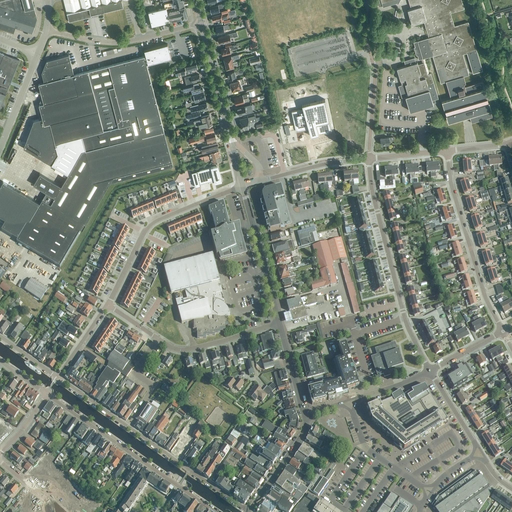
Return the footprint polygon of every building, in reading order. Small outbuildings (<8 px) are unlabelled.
[(0,0),(0,28),(13,33),(15,28),(32,33),(37,19),(36,18),(36,17),(31,0),(0,0)] [(63,0),(69,22),(88,18),(87,16),(91,15),(123,7),(122,0),(63,0)] [(171,0),(172,1),(164,3),(165,8),(166,8),(175,6),(176,6),(177,6),(178,5),(183,4),(182,0),(171,0)] [(376,0),(379,7),(380,6),(382,6),(382,7),(397,3),(397,4),(399,0),(407,0),(411,9),(407,10),(411,24),(423,21),(428,37),(413,42),(414,47),(413,47),(413,48),(415,55),(417,55),(418,60),(421,59),(422,63),(417,64),(417,62),(415,62),(414,57),(403,61),(405,65),(403,66),(396,68),(401,84),(397,85),(401,98),(405,97),(409,111),(433,104),(432,101),(438,99),(434,84),(430,73),(429,73),(424,58),(432,56),(436,70),(440,83),(445,82),(446,82),(450,97),(449,98),(441,100),(442,103),(444,110),(445,110),(446,115),(448,121),(448,122),(469,116),(471,123),(492,117),(490,109),(488,102),(486,96),(484,88),(482,82),(465,87),(465,86),(464,84),(465,84),(463,77),(469,75),(467,68),(463,54),(467,53),(467,54),(467,56),(473,74),(474,73),(482,71),(476,50),(476,48),(468,22),(454,26),(450,13),(464,9),(461,0),(376,0)] [(211,14),(219,12),(218,8),(223,7),(222,4),(218,5),(218,6),(209,8),(211,14)] [(161,9),(148,12),(151,26),(187,17),(184,7),(167,11),(166,8),(165,8),(161,9)] [(222,14),(212,17),(213,21),(219,19),(219,21),(223,20),(223,19),(229,17),(229,15),(228,12),(222,14)] [(217,34),(225,32),(224,30),(229,29),(228,24),(223,26),(215,28),(215,29),(215,31),(216,31),(217,34)] [(234,37),(237,36),(236,32),(232,33),(225,35),(225,36),(218,38),(218,40),(218,41),(218,42),(219,43),(222,43),(223,44),(229,42),(229,41),(231,41),(230,38),(233,37),(234,37)] [(3,182),(0,186),(0,222),(5,225),(1,231),(17,240),(16,242),(60,268),(109,183),(173,167),(172,162),(164,131),(149,74),(146,64),(171,58),(167,44),(144,50),(146,57),(144,58),(144,56),(74,75),(69,55),(46,61),(41,73),(44,82),(38,84),(43,104),(39,105),(42,118),(33,121),(23,148),(51,164),(54,166),(68,174),(61,186),(39,173),(33,185),(46,192),(54,197),(50,204),(42,199),(39,203),(3,182)] [(232,46),(226,47),(226,48),(221,49),(222,52),(221,53),(221,54),(222,54),(222,55),(230,53),(229,48),(230,48),(231,50),(237,48),(237,44),(232,45),(232,46)] [(0,107),(6,94),(4,93),(5,89),(7,90),(19,60),(0,52),(0,107)] [(225,64),(232,62),(231,59),(233,59),(234,59),(239,58),(238,54),(223,58),(224,59),(223,59),(224,62),(225,64)] [(251,65),(260,62),(259,56),(249,59),(251,65)] [(197,68),(196,62),(184,65),(176,67),(176,70),(185,68),(186,71),(197,68)] [(232,62),(225,64),(226,66),(225,67),(226,69),(226,70),(234,68),(233,66),(237,65),(236,62),(232,63),(232,62)] [(245,74),(244,69),(238,71),(239,71),(234,72),(234,71),(227,73),(228,79),(236,77),(235,75),(239,74),(240,75),(245,74)] [(185,77),(184,77),(185,80),(186,85),(192,83),(192,82),(200,80),(199,74),(190,77),(190,76),(190,75),(185,77)] [(232,91),(241,88),(240,84),(244,83),(242,78),(237,80),(237,81),(230,83),(231,87),(230,87),(231,90),(232,90),(232,91)] [(199,86),(199,83),(190,85),(182,87),(184,92),(191,90),(192,94),(203,91),(202,87),(201,87),(201,85),(199,86)] [(192,102),(205,99),(204,93),(190,96),(192,102)] [(235,105),(244,103),(243,99),(247,98),(246,94),(242,95),(242,96),(239,97),(234,98),(235,101),(234,102),(234,104),(235,104),(235,105)] [(303,109),(291,111),(296,131),(308,129),(311,137),(319,134),(331,131),(325,100),(310,103),(302,105),(303,109)] [(208,108),(206,103),(198,105),(198,104),(190,106),(191,112),(199,110),(199,111),(208,108)] [(237,109),(236,110),(237,112),(238,115),(243,114),(253,112),(252,108),(251,104),(244,106),(244,107),(237,109)] [(188,126),(198,123),(211,120),(209,115),(201,117),(202,120),(193,122),(193,120),(187,122),(188,126)] [(256,121),(255,116),(248,118),(248,117),(239,119),(241,125),(254,121),(256,121)] [(211,120),(198,123),(199,128),(204,127),(212,125),(211,120)] [(214,131),(212,126),(191,132),(191,134),(199,132),(204,131),(205,134),(214,131)] [(206,137),(205,135),(189,139),(190,144),(206,140),(207,142),(216,140),(215,135),(206,137)] [(203,153),(210,151),(218,149),(217,143),(201,148),(203,153)] [(204,159),(220,155),(219,150),(209,152),(210,155),(208,155),(203,157),(204,159)] [(494,172),(496,171),(497,171),(495,158),(489,159),(489,161),(483,161),(484,165),(484,167),(494,166),(494,172)] [(464,168),(471,167),(471,163),(474,162),(474,159),(470,160),(470,161),(463,161),(464,168)] [(221,181),(217,166),(199,171),(200,172),(197,173),(200,184),(214,181),(215,183),(221,181)] [(413,184),(413,180),(411,166),(405,167),(406,175),(410,175),(410,184),(413,184)] [(413,180),(415,180),(415,174),(422,174),(421,167),(418,168),(418,166),(411,166),(413,180)] [(350,187),(352,187),(350,173),(343,173),(344,182),(350,181),(350,183),(349,183),(350,187)] [(323,189),(326,189),(324,175),(317,176),(318,184),(324,184),(324,186),(323,186),(323,189)] [(463,189),(469,187),(468,182),(472,181),(471,178),(467,180),(461,182),(463,189)] [(510,185),(508,179),(499,181),(498,178),(493,180),(493,183),(498,182),(498,184),(501,183),(502,187),(510,185)] [(303,195),(305,195),(304,191),(303,190),(308,188),(306,180),(299,182),(303,195)] [(395,181),(392,182),(392,183),(390,183),(389,181),(386,181),(379,182),(380,187),(380,190),(395,189),(395,181)] [(307,200),(305,195),(303,195),(299,182),(293,184),(295,192),(300,191),(300,192),(299,193),(300,196),(299,197),(300,202),(307,200)] [(502,187),(499,188),(501,194),(504,193),(511,191),(510,185),(502,187)] [(270,230),(291,225),(281,186),(267,190),(265,191),(263,192),(262,194),(261,197),(262,199),(262,202),(260,203),(267,228),(269,227),(270,231),(270,230)] [(415,196),(423,193),(421,187),(414,190),(415,196)] [(469,187),(463,189),(465,195),(471,193),(471,194),(475,192),(475,190),(471,191),(469,187)] [(490,200),(487,191),(480,193),(483,202),(490,200)] [(501,194),(500,194),(501,196),(505,195),(506,199),(511,196),(511,192),(511,191),(504,193),(501,194)] [(178,200),(174,192),(169,194),(172,202),(178,200)] [(385,200),(394,198),(394,196),(389,197),(388,192),(383,193),(385,200)] [(172,202),(169,194),(164,196),(167,204),(172,202)] [(167,204),(164,196),(158,198),(162,207),(162,206),(167,204),(167,205),(167,204)] [(468,206),(475,204),(474,200),(477,199),(477,196),(472,198),(466,200),(468,206)] [(511,196),(506,199),(502,200),(503,202),(507,201),(508,205),(511,203),(511,196)] [(386,207),(392,206),(390,201),(395,200),(397,200),(397,197),(396,197),(385,200),(386,207)] [(162,207),(158,198),(153,201),(156,209),(162,207)] [(313,203),(312,199),(307,200),(300,202),(297,203),(298,207),(313,203)] [(360,199),(351,201),(353,207),(362,205),(360,199)] [(154,210),(151,201),(146,204),(149,212),(154,210)] [(229,227),(225,211),(226,211),(223,202),(218,204),(218,205),(208,209),(211,215),(212,215),(217,233),(216,233),(215,231),(208,232),(211,241),(212,241),(217,257),(218,257),(220,261),(246,254),(240,234),(239,224),(229,227)] [(149,212),(146,204),(140,206),(144,214),(149,212)] [(475,204),(468,206),(470,213),(476,211),(481,210),(480,208),(476,209),(475,204)] [(362,205),(353,207),(354,213),(363,211),(362,205)] [(144,214),(140,206),(135,208),(138,216),(139,216),(143,214),(144,214)] [(388,214),(398,212),(397,210),(393,211),(392,206),(386,207),(388,214)] [(138,216),(135,208),(130,210),(133,218),(138,216)] [(398,212),(388,214),(390,221),(395,220),(394,215),(398,214),(398,212)] [(202,221),(199,213),(193,215),(197,224),(202,221)] [(473,224),(480,222),(479,218),(483,217),(482,214),(478,215),(478,216),(471,218),(473,224)] [(197,224),(193,215),(188,217),(191,226),(197,224)] [(191,226),(188,217),(183,220),(186,228),(191,226)] [(186,228),(183,220),(177,222),(181,230),(186,228)] [(181,230),(177,222),(172,224),(175,232),(181,230)] [(366,222),(357,224),(359,230),(368,228),(366,222)] [(480,222),(473,224),(475,231),(481,229),(482,229),(486,228),(485,226),(482,227),(480,222)] [(175,232),(172,224),(167,226),(170,235),(175,232)] [(393,232),(402,229),(402,228),(398,229),(396,224),(391,225),(393,232)] [(129,229),(121,225),(118,231),(127,235),(129,229)] [(315,228),(313,229),(302,232),(298,233),(302,246),(315,243),(312,233),(316,232),(315,228)] [(394,239),(400,237),(399,233),(403,232),(402,229),(393,232),(394,239)] [(127,235),(118,231),(116,236),(124,240),(126,235),(127,235)] [(479,242),(486,240),(484,235),(488,234),(487,232),(483,233),(483,234),(477,236),(479,242)] [(279,234),(270,236),(270,237),(269,237),(270,239),(271,240),(272,242),(283,239),(285,238),(284,237),(283,238),(283,236),(280,237),(279,234)] [(369,234),(360,236),(362,242),(371,239),(369,234)] [(122,245),(124,240),(116,236),(113,241),(122,245)] [(396,246),(406,243),(408,243),(408,241),(401,242),(400,237),(394,239),(396,246)] [(327,242),(333,262),(346,258),(341,238),(327,242)] [(486,240),(479,242),(481,248),(487,246),(487,247),(492,246),(491,243),(487,244),(486,240)] [(119,250),(121,245),(122,245),(113,241),(111,246),(119,250)] [(291,241),(272,247),(274,255),(294,250),(291,241)] [(333,262),(327,242),(327,241),(312,246),(317,261),(317,264),(319,271),(332,267),(333,263),(333,262)] [(406,243),(396,246),(398,253),(403,251),(402,246),(406,245),(406,243)] [(454,251),(460,249),(458,243),(448,246),(449,249),(453,248),(454,251)] [(116,257),(118,252),(110,248),(107,253),(116,257)] [(153,258),(155,253),(147,249),(145,254),(153,258)] [(452,259),(462,256),(460,249),(454,251),(455,255),(451,256),(452,259)] [(374,250),(365,253),(365,254),(366,259),(369,258),(375,256),(374,250)] [(484,260),(491,258),(490,253),(494,252),(493,250),(488,251),(489,252),(482,254),(484,260)] [(113,262),(115,257),(116,257),(107,253),(105,258),(113,262)] [(153,258),(145,254),(142,259),(150,263),(153,258)] [(168,265),(172,256),(168,254),(163,263),(168,265)] [(284,257),(283,254),(274,256),(277,265),(286,263),(285,260),(293,258),(292,255),(284,257)] [(168,267),(164,268),(168,285),(171,295),(174,294),(185,291),(187,299),(183,300),(183,298),(176,300),(178,309),(181,324),(188,322),(193,321),(193,329),(193,333),(197,333),(197,339),(206,339),(206,336),(215,336),(215,333),(220,333),(220,330),(225,330),(225,324),(228,324),(228,318),(228,316),(228,314),(227,313),(230,312),(228,309),(226,306),(223,303),(225,302),(216,269),(215,263),(212,255),(168,267)] [(409,261),(410,261),(410,259),(406,260),(404,255),(399,257),(401,264),(409,261)] [(111,267),(113,263),(113,262),(105,258),(102,264),(111,268),(111,267)] [(491,258),(484,260),(486,266),(492,264),(493,265),(497,264),(496,261),(493,262),(491,258)] [(150,263),(142,259),(140,264),(148,268),(150,263)] [(459,268),(465,266),(463,259),(453,262),(454,265),(457,264),(459,268)] [(403,271),(408,269),(407,264),(411,263),(410,261),(409,261),(401,264),(403,271)] [(377,262),(368,264),(369,270),(378,268),(377,262)] [(110,268),(111,268),(102,264),(100,268),(100,269),(108,273),(110,268)] [(145,274),(148,268),(140,264),(137,270),(145,274)] [(279,275),(287,272),(287,270),(291,268),(292,268),(292,266),(291,265),(278,269),(279,275)] [(465,266),(459,268),(460,271),(456,272),(457,275),(467,272),(465,266)] [(322,279),(334,276),(332,267),(319,271),(322,279)] [(489,278),(497,275),(495,271),(499,270),(498,268),(494,269),(488,271),(489,278)] [(408,269),(403,271),(404,278),(414,275),(413,273),(409,274),(408,269)] [(105,280),(107,274),(99,271),(97,276),(105,280)] [(287,272),(279,275),(281,280),(294,277),(294,276),(293,276),(292,274),(288,275),(287,272)] [(380,273),(371,276),(371,278),(372,281),(381,279),(380,273)] [(141,283),(143,277),(135,274),(133,279),(141,283)] [(414,275),(404,278),(406,285),(412,283),(410,278),(414,277),(414,275)] [(497,275),(489,278),(491,284),(498,282),(502,281),(501,279),(498,280),(497,275)] [(104,280),(105,280),(97,276),(94,281),(102,285),(104,280)] [(334,276),(322,279),(322,280),(324,287),(337,284),(334,276)] [(464,284),(470,282),(468,276),(458,279),(459,281),(462,280),(464,284)] [(40,300),(47,290),(32,279),(25,290),(40,300)] [(138,288),(141,283),(133,279),(130,284),(138,288)] [(290,283),(289,279),(281,282),(282,284),(283,285),(283,286),(284,288),(292,286),(293,288),(299,287),(304,285),(303,283),(302,283),(298,284),(294,285),(293,282),(290,283)] [(312,291),(324,287),(322,280),(310,283),(312,291)] [(100,290),(102,285),(94,281),(91,286),(100,290)] [(11,289),(3,282),(0,286),(0,288),(7,294),(11,289)] [(470,282),(464,284),(465,288),(461,289),(462,291),(472,288),(470,282)] [(136,293),(138,288),(130,284),(128,289),(136,293)] [(97,295),(99,290),(100,290),(91,286),(89,291),(97,295)] [(409,296),(418,293),(418,291),(414,292),(413,287),(407,289),(409,296)] [(133,298),(136,293),(128,289),(125,294),(133,298)] [(293,292),(292,289),(283,291),(284,295),(285,295),(286,295),(287,298),(298,295),(298,294),(297,294),(296,291),(293,292)] [(469,300),(475,298),(473,292),(463,295),(464,298),(467,297),(469,300)] [(66,299),(57,293),(54,297),(63,303),(66,299)] [(411,303),(416,301),(415,296),(419,295),(418,293),(409,296),(411,303)] [(131,303),(133,298),(125,294),(123,299),(131,303)] [(8,310),(17,298),(12,295),(3,307),(8,310)] [(307,317),(304,308),(317,304),(315,295),(293,301),(287,303),(289,312),(292,311),(295,321),(307,317)] [(97,302),(91,297),(89,299),(88,298),(86,300),(95,306),(97,302)] [(475,298),(469,300),(470,304),(466,305),(467,308),(477,305),(475,298)] [(123,299),(120,304),(128,308),(131,303),(123,299)] [(505,314),(510,311),(504,299),(502,300),(503,302),(499,304),(505,314)] [(412,310),(422,307),(421,305),(417,306),(416,301),(411,303),(412,310)] [(80,306),(90,313),(92,309),(86,305),(84,307),(81,305),(80,306)] [(87,317),(90,313),(80,306),(79,308),(80,309),(79,312),(87,317)] [(422,307),(412,310),(414,317),(420,315),(418,310),(422,309),(422,307)] [(289,314),(282,316),(285,324),(292,323),(289,314)] [(72,318),(82,324),(85,321),(78,316),(77,318),(73,316),(72,318)] [(475,318),(481,330),(487,327),(483,319),(479,321),(477,317),(475,318)] [(3,318),(1,320),(3,321),(0,324),(0,332),(3,335),(9,326),(11,324),(3,318)] [(15,340),(23,328),(15,323),(17,320),(14,318),(11,324),(9,326),(12,328),(7,335),(15,340)] [(82,324),(72,318),(69,321),(73,324),(80,328),(82,324)] [(475,333),(481,330),(475,318),(472,319),(475,324),(471,325),(475,333)] [(115,329),(118,324),(111,319),(107,324),(115,329)] [(425,321),(417,325),(419,330),(428,327),(425,321)] [(115,329),(107,324),(104,329),(112,334),(115,329)] [(77,332),(67,325),(65,329),(68,331),(74,336),(77,332)] [(457,327),(463,339),(469,336),(465,329),(462,331),(459,326),(457,327)] [(428,327),(419,330),(422,336),(430,332),(428,327)] [(457,342),(463,339),(457,327),(455,328),(457,333),(454,335),(457,342)] [(108,339),(112,334),(104,329),(101,333),(101,334),(108,339)] [(30,335),(25,331),(20,338),(25,342),(21,347),(26,351),(31,344),(27,342),(28,341),(29,341),(31,337),(29,336),(30,335)] [(56,342),(61,335),(57,332),(52,339),(56,342)] [(132,340),(135,335),(130,332),(127,337),(126,336),(124,339),(126,341),(128,338),(131,340),(132,340)] [(307,336),(306,332),(303,332),(295,334),(294,335),(296,344),(297,345),(304,343),(303,338),(305,338),(305,337),(307,336)] [(430,332),(422,336),(424,341),(433,337),(430,332)] [(262,352),(275,349),(271,333),(265,335),(265,336),(261,337),(262,344),(260,345),(262,352)] [(108,339),(101,334),(98,338),(105,343),(108,339)] [(132,340),(131,340),(129,343),(131,344),(133,341),(137,344),(140,339),(135,335),(132,340)] [(433,337),(424,341),(427,346),(435,342),(433,337)] [(105,343),(98,338),(98,339),(95,343),(102,348),(105,343)] [(66,348),(69,344),(62,339),(59,345),(63,348),(64,347),(66,348)] [(38,340),(34,346),(32,344),(27,352),(32,355),(41,342),(38,340)] [(436,354),(441,352),(445,350),(440,341),(437,343),(438,345),(433,348),(436,354)] [(102,348),(95,343),(94,343),(95,343),(91,348),(99,353),(102,348)] [(114,351),(121,356),(126,349),(119,344),(114,351)] [(396,352),(393,344),(376,349),(378,355),(372,357),(378,376),(383,374),(384,376),(387,374),(388,375),(403,370),(401,365),(402,365),(402,364),(398,353),(397,352),(396,352)] [(43,347),(40,345),(33,356),(38,359),(44,350),(41,348),(43,347)] [(328,401),(343,397),(343,395),(348,393),(347,390),(359,386),(345,345),(338,347),(342,358),(333,361),(338,377),(314,383),(315,387),(308,389),(309,395),(310,399),(312,405),(326,401),(326,400),(328,399),(328,401)] [(244,354),(242,346),(236,348),(237,348),(236,349),(237,351),(239,356),(242,355),(243,359),(246,358),(245,354),(244,354)] [(494,350),(500,362),(501,362),(503,366),(508,363),(506,360),(503,361),(500,356),(504,354),(500,347),(494,350)] [(233,357),(231,349),(226,350),(228,358),(229,358),(230,361),(233,360),(235,367),(238,366),(236,356),(233,357)] [(44,350),(38,359),(42,362),(45,359),(47,360),(53,353),(50,351),(48,353),(44,350)] [(498,363),(500,362),(494,350),(488,353),(492,360),(496,359),(498,363)] [(124,358),(121,356),(114,351),(109,358),(107,360),(107,361),(108,362),(107,368),(103,374),(99,380),(96,384),(95,385),(97,387),(90,396),(100,403),(107,392),(104,390),(109,383),(113,385),(121,374),(127,377),(135,365),(130,361),(130,362),(129,361),(124,358)] [(282,358),(280,351),(275,353),(275,352),(270,353),(271,356),(268,357),(268,358),(262,360),(264,370),(274,367),(272,360),(282,358)] [(75,371),(84,357),(87,359),(87,360),(92,364),(97,358),(91,354),(89,357),(81,352),(70,368),(64,378),(73,384),(77,378),(77,377),(79,374),(75,371)] [(218,353),(211,354),(213,361),(212,361),(213,366),(219,364),(220,368),(224,367),(224,365),(225,365),(223,359),(222,359),(219,360),(218,353)] [(314,358),(312,353),(303,356),(304,362),(303,362),(307,378),(325,374),(323,369),(318,371),(315,361),(314,358)] [(52,369),(56,363),(53,361),(55,357),(52,355),(49,359),(51,360),(47,366),(52,369)] [(206,363),(205,356),(198,358),(200,365),(205,364),(206,369),(210,368),(209,362),(206,363)] [(485,363),(482,356),(476,359),(479,366),(484,364),(485,366),(487,365),(486,362),(485,363)] [(168,367),(172,360),(167,357),(163,364),(161,363),(162,362),(160,360),(156,366),(158,368),(160,367),(163,369),(165,365),(168,367)] [(188,360),(188,359),(184,360),(185,364),(186,364),(187,368),(192,367),(193,372),(197,371),(196,366),(193,366),(191,359),(188,360)] [(472,375),(466,364),(462,367),(461,365),(457,368),(458,369),(447,376),(451,383),(449,384),(453,390),(467,381),(466,379),(472,375)] [(103,374),(107,368),(101,365),(99,369),(102,371),(101,373),(103,374)] [(506,375),(511,371),(511,370),(510,366),(503,369),(505,372),(502,374),(498,376),(499,379),(500,378),(503,377),(506,375)] [(281,382),(287,380),(285,371),(274,374),(278,387),(282,385),(281,382)] [(509,380),(511,378),(511,371),(506,375),(503,377),(500,378),(499,379),(500,381),(507,377),(509,380)] [(73,384),(77,387),(82,379),(80,378),(81,376),(83,374),(81,373),(77,378),(73,384)] [(96,384),(99,380),(94,376),(91,381),(92,381),(90,384),(88,383),(86,385),(87,386),(83,391),(89,395),(95,387),(93,386),(95,384),(96,384)] [(131,388),(134,384),(129,380),(129,379),(127,377),(120,387),(123,388),(125,384),(131,388)] [(15,389),(20,381),(15,378),(13,381),(11,380),(6,386),(13,392),(15,389)] [(236,382),(238,379),(236,383),(233,380),(231,378),(230,378),(225,385),(231,390),(233,387),(234,387),(233,386),(236,383),(236,382)] [(86,385),(88,383),(83,379),(82,379),(77,387),(83,391),(87,386),(86,385)] [(234,387),(233,387),(239,391),(244,384),(241,381),(239,379),(238,380),(238,379),(236,382),(236,383),(233,386),(234,387)] [(20,391),(25,385),(20,382),(16,388),(20,391)] [(290,390),(288,382),(282,383),(283,386),(278,387),(279,389),(277,390),(278,391),(284,389),(284,391),(290,390)] [(164,383),(162,387),(169,392),(172,388),(164,383)] [(179,392),(182,389),(174,383),(172,387),(179,392)] [(267,386),(272,392),(277,388),(273,383),(268,387),(267,386)] [(25,394),(29,388),(25,385),(18,396),(20,398),(23,394),(25,394)] [(263,392),(259,389),(260,388),(256,385),(253,389),(248,396),(255,401),(257,398),(262,402),(268,395),(269,396),(272,392),(267,386),(263,392)] [(372,421),(404,450),(448,422),(425,385),(412,391),(409,393),(404,395),(401,390),(392,395),(393,398),(367,408),(372,421)] [(138,396),(143,389),(138,386),(134,393),(129,399),(126,402),(125,402),(117,415),(123,419),(133,404),(133,403),(138,396)] [(29,401),(35,392),(30,389),(25,396),(27,397),(26,398),(28,399),(27,400),(29,401)] [(106,407),(117,391),(115,390),(111,396),(111,397),(108,395),(101,404),(106,407)] [(110,410),(116,401),(114,399),(114,398),(115,399),(119,393),(117,391),(106,407),(110,410)] [(284,401),(292,399),(290,391),(281,393),(284,401)] [(481,401),(490,395),(488,391),(479,397),(481,401)] [(35,392),(29,401),(28,402),(30,404),(32,401),(34,402),(39,395),(35,392)] [(459,400),(468,394),(467,393),(464,395),(462,392),(456,396),(459,400)] [(468,394),(459,400),(462,405),(468,401),(466,398),(469,396),(468,394)] [(118,404),(122,398),(120,397),(116,401),(110,410),(116,414),(120,406),(118,404)] [(181,403),(175,399),(171,405),(177,409),(181,403)] [(286,410),(295,408),(293,400),(284,402),(286,410)] [(43,417),(47,420),(50,416),(50,415),(56,407),(49,402),(42,411),(45,414),(43,417)] [(160,406),(153,402),(151,406),(147,403),(135,420),(138,422),(134,427),(142,432),(145,427),(146,427),(160,406)] [(133,403),(133,404),(123,419),(126,421),(134,409),(136,406),(137,405),(133,403)] [(468,415),(473,412),(472,409),(475,407),(473,404),(471,405),(471,406),(465,410),(468,415)] [(10,407),(7,405),(1,413),(6,417),(8,414),(14,418),(18,412),(11,407),(10,407)] [(280,418),(282,416),(284,419),(284,418),(284,417),(288,416),(290,424),(298,422),(295,408),(284,411),(280,415),(278,417),(280,418)] [(59,419),(63,412),(58,409),(53,415),(51,419),(54,421),(56,418),(59,419)] [(472,420),(480,415),(478,412),(476,413),(476,414),(475,415),(473,412),(468,415),(472,420)] [(194,415),(186,425),(192,429),(199,420),(194,415)] [(475,425),(480,422),(478,419),(479,418),(479,419),(481,418),(480,415),(472,420),(475,425)] [(70,436),(79,423),(68,416),(63,424),(65,426),(66,426),(68,427),(64,432),(70,436)] [(155,428),(149,437),(153,440),(158,432),(160,433),(163,429),(166,426),(168,422),(162,417),(155,428)] [(282,432),(281,431),(266,421),(261,429),(271,436),(286,446),(291,439),(282,432)] [(298,422),(290,424),(289,426),(289,428),(297,431),(298,422)] [(155,428),(154,428),(152,426),(149,424),(143,433),(149,437),(155,428)] [(81,441),(89,430),(82,425),(74,436),(81,441)] [(198,426),(193,435),(198,438),(204,430),(198,426)] [(308,436),(322,443),(324,438),(320,436),(320,434),(323,436),(324,435),(330,439),(330,438),(334,441),(336,439),(326,432),(323,430),(322,431),(313,427),(308,436)] [(282,432),(291,439),(296,432),(289,429),(287,432),(283,429),(281,431),(282,432)] [(88,447),(96,435),(91,431),(82,443),(81,443),(78,448),(81,450),(85,445),(88,447)] [(237,440),(240,435),(234,431),(231,435),(237,440)] [(485,441),(490,438),(488,435),(491,433),(490,431),(482,436),(485,441)] [(163,447),(168,439),(161,433),(155,442),(163,447)] [(175,443),(178,438),(177,438),(179,436),(176,433),(171,440),(170,439),(164,448),(169,452),(175,443)] [(47,445),(51,439),(43,434),(39,440),(47,445)] [(93,450),(95,447),(96,446),(102,439),(97,436),(91,443),(95,446),(94,447),(93,446),(91,449),(93,450)] [(232,446),(236,440),(230,436),(226,441),(232,446)] [(277,459),(281,453),(281,452),(257,436),(253,442),(266,451),(265,451),(276,459),(277,459)] [(284,449),(286,446),(271,436),(269,439),(284,449)] [(324,444),(322,443),(308,436),(305,442),(321,450),(324,444)] [(246,447),(250,441),(244,437),(240,443),(246,447)] [(488,447),(498,441),(496,439),(493,441),(494,442),(493,442),(490,438),(485,441),(488,447)] [(36,443),(31,439),(30,441),(28,439),(24,443),(31,448),(32,446),(38,451),(39,450),(42,446),(37,441),(36,443)] [(102,439),(96,446),(101,450),(107,442),(102,439)] [(281,453),(284,449),(269,439),(267,442),(281,453)] [(492,452),(497,449),(495,445),(496,444),(496,445),(499,443),(498,441),(488,447),(492,452)] [(199,443),(196,442),(183,461),(188,465),(197,451),(196,450),(199,452),(203,447),(198,444),(199,443)] [(107,454),(113,447),(108,443),(101,452),(99,451),(96,455),(103,460),(107,454)] [(215,443),(196,471),(202,475),(221,448),(215,443)] [(230,455),(239,461),(240,461),(242,459),(245,461),(247,458),(251,460),(268,472),(272,466),(259,458),(258,460),(242,449),(244,446),(240,443),(235,450),(234,449),(230,455)] [(327,466),(330,461),(322,456),(315,451),(314,451),(313,452),(303,445),(298,453),(308,459),(309,457),(310,458),(310,459),(317,463),(319,461),(327,466)] [(23,455),(27,451),(21,446),(17,450),(23,455)] [(216,471),(230,450),(225,446),(217,457),(216,456),(203,476),(208,480),(215,470),(216,471)] [(113,457),(118,450),(113,447),(107,454),(110,456),(106,462),(108,464),(113,456),(113,457)] [(273,465),(277,460),(265,452),(265,451),(260,448),(256,453),(260,456),(259,456),(273,465)] [(497,449),(492,452),(495,458),(504,452),(502,450),(499,452),(497,449)] [(118,450),(113,457),(114,457),(109,465),(114,469),(125,455),(118,450)] [(20,458),(14,453),(10,457),(19,465),(23,459),(21,457),(20,458)] [(303,465),(308,469),(311,471),(315,465),(298,453),(294,458),(303,464),(303,465)] [(234,468),(239,461),(230,455),(225,462),(230,466),(234,468)] [(128,470),(129,469),(134,461),(126,456),(123,460),(123,461),(121,464),(125,467),(125,468),(128,470)] [(506,470),(510,464),(506,462),(508,459),(506,458),(500,466),(506,470)] [(264,478),(268,472),(248,459),(244,465),(264,478)] [(307,472),(308,469),(303,465),(302,466),(293,460),(289,465),(304,475),(307,472)] [(134,461),(129,469),(137,475),(142,467),(134,461)] [(317,475),(307,489),(318,497),(334,473),(332,471),(336,465),(330,461),(327,466),(324,471),(316,466),(312,471),(317,475)] [(227,472),(230,469),(229,468),(230,466),(225,462),(221,468),(225,471),(227,472)] [(28,471),(32,467),(28,463),(24,468),(28,471)] [(116,480),(125,467),(121,465),(112,477),(116,480)] [(244,475),(259,485),(263,480),(243,466),(241,468),(244,470),(242,473),(244,475)] [(37,467),(31,474),(35,477),(41,470),(37,467)] [(302,477),(288,467),(284,472),(298,482),(297,482),(298,483),(302,477)] [(144,468),(137,479),(139,480),(119,509),(123,511),(129,511),(148,484),(167,497),(168,495),(169,496),(173,489),(152,474),(144,468)] [(221,479),(221,478),(225,471),(221,468),(216,476),(220,478),(221,479)] [(41,470),(35,477),(39,481),(45,474),(41,470)] [(128,482),(134,474),(130,471),(124,480),(128,482)] [(465,511),(478,511),(492,492),(476,471),(440,498),(434,507),(437,511),(464,511),(465,511)] [(303,496),(307,489),(298,483),(297,482),(298,482),(284,472),(275,485),(290,496),(298,502),(303,496)] [(255,490),(259,485),(244,475),(242,473),(238,479),(255,490)] [(45,474),(39,481),(44,484),(49,477),(45,474)] [(215,485),(220,478),(216,476),(212,482),(215,485)] [(49,477),(44,484),(48,488),(54,481),(49,477)] [(250,497),(254,492),(244,485),(234,477),(232,480),(236,482),(234,486),(242,491),(250,497)] [(310,485),(312,482),(305,477),(303,480),(310,485)] [(0,488),(2,486),(4,488),(9,481),(5,478),(0,483),(0,488)] [(234,487),(221,479),(220,478),(215,485),(224,491),(224,490),(229,494),(230,492),(231,493),(233,490),(233,489),(232,489),(234,487)] [(54,481),(48,488),(52,491),(58,484),(54,481)] [(58,484),(52,491),(56,495),(62,488),(58,484)] [(9,498),(12,494),(13,495),(18,489),(13,485),(8,491),(9,491),(6,495),(9,498)] [(245,504),(250,498),(234,487),(232,489),(233,489),(233,490),(231,493),(230,492),(229,494),(234,497),(234,498),(237,500),(244,505),(245,505),(245,504)] [(283,493),(274,487),(270,493),(293,508),(298,502),(284,493),(283,493)] [(170,511),(172,511),(176,506),(176,505),(183,495),(178,491),(170,502),(173,504),(169,511),(170,511)] [(496,491),(491,498),(496,502),(501,494),(496,491)] [(68,493),(63,500),(67,504),(73,497),(68,493)] [(279,511),(276,509),(278,507),(280,508),(279,509),(284,511),(290,511),(293,508),(270,493),(262,505),(272,511),(279,511)] [(409,511),(413,508),(400,499),(391,493),(378,511),(409,511)] [(312,511),(320,502),(307,494),(294,511),(312,511)] [(501,494),(496,502),(501,505),(506,497),(501,494)] [(183,511),(192,501),(184,496),(178,505),(183,508),(181,511),(183,511)] [(73,497),(67,504),(71,507),(77,500),(73,497)] [(506,497),(501,505),(505,508),(511,501),(506,497)] [(8,507),(13,501),(13,500),(10,498),(4,504),(8,507)] [(77,500),(71,507),(75,511),(81,504),(77,500)] [(193,511),(199,505),(192,501),(184,511),(193,511)]
